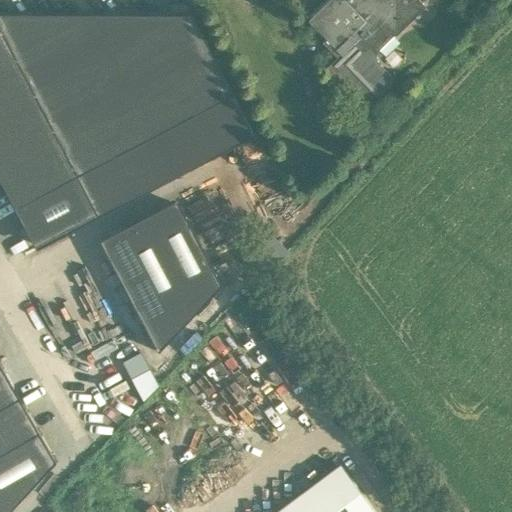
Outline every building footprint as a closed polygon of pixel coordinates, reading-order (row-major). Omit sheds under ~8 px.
[(377,104),(380,104),(383,102),(386,99),(389,96),(391,93),(392,88),(392,84),(391,80),(390,76),(387,72),(377,61),(376,58),(376,56),(377,53),(379,50),(392,37),(397,37),(427,8),(418,0),(329,0),(308,21),(341,54),(325,69),(330,79),(332,81),(334,83),(337,84),(340,84),(343,83),(359,100),(363,103),(365,104),(368,105),(372,105),(377,104)] [(253,129),(193,15),(0,13),(0,178),(15,208),(33,244),(96,211),(253,129)] [(104,246),(159,352),(223,285),(181,206),(104,246)] [(240,308),(196,355),(274,459),(325,421),(240,308)] [(123,363),(144,402),(159,387),(141,353),(123,363)] [(196,355),(152,402),(223,497),(274,459),(196,355)] [(0,511),(9,511),(57,462),(0,362),(0,511)] [(106,452),(150,511),(202,511),(223,497),(152,402),(106,452)] [(150,511),(106,452),(60,501),(68,511),(150,511)] [(376,511),(341,464),(276,511),(376,511)]
